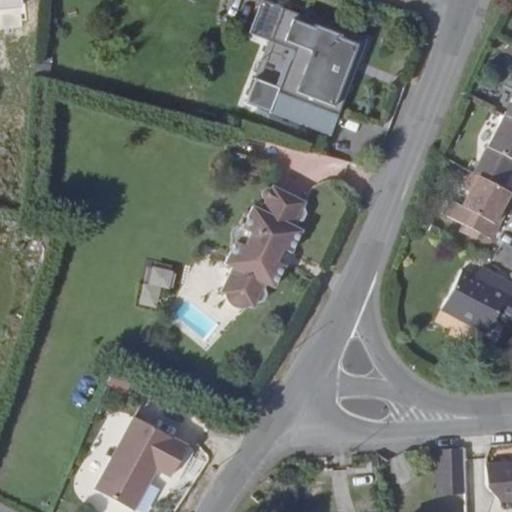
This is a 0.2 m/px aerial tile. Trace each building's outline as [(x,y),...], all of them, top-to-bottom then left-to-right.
[(297,22),(284,17),(272,51),(301,61),(303,56),(287,50),(297,22)] [(368,49),(297,22),(287,50),(303,56),(301,61),(276,123),(332,144),(339,124),(333,122),(353,66),(360,68),(368,49)] [(333,122),(339,124),(360,68),(353,66),(333,122)] [(511,68),(490,109),(511,120),(511,68)] [(511,120),(490,109),(461,166),(468,170),(498,186),(511,159),(511,120)] [(489,218),(504,189),(498,186),(468,170),(465,174),(469,173),(455,201),(444,195),(437,211),(485,237),(493,221),(489,218)] [(222,292),(226,295),(226,297),(229,303),(231,306),(234,308),(238,309),(245,309),(250,306),(255,309),(257,304),(263,302),(267,295),(264,289),(267,284),(275,288),(286,266),(278,263),(284,250),(292,254),(303,232),(295,228),(297,224),(304,221),(307,215),(305,208),(307,204),(275,188),(273,190),(269,190),(268,191),(267,191),(265,194),(265,197),(267,200),(268,201),(263,211),(255,207),(244,229),(243,228),(240,228),(240,229),(239,229),(237,230),(234,232),(234,235),(234,238),(235,241),(237,242),(226,263),(234,268),(222,292)] [(162,286),(173,287),(176,268),(150,264),(144,305),(159,307),(162,286)] [(498,324),(511,330),(511,328),(511,288),(499,282),(495,292),(466,276),(445,314),(491,339),(498,324)] [(132,430),(84,498),(104,511),(126,511),(141,492),(138,489),(143,481),(160,493),(181,464),(132,430)] [(436,449),(437,493),(465,493),(463,447),(436,449)] [(511,462),(484,465),(485,489),(498,500),(511,499),(511,462)]
